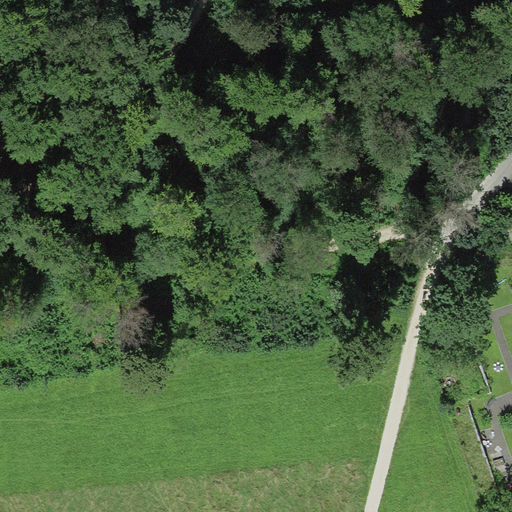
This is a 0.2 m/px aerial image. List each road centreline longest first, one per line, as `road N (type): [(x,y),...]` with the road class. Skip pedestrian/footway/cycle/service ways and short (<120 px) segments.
road 1 (track): [(364,511),(420,291),(444,233)]
road 2 (track): [(0,141),(152,68),(193,17),(197,0)]
